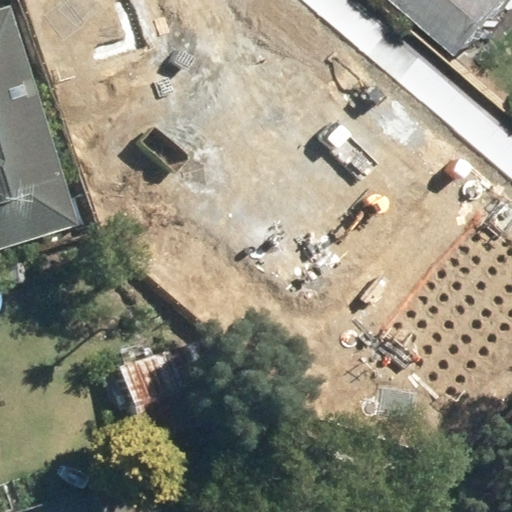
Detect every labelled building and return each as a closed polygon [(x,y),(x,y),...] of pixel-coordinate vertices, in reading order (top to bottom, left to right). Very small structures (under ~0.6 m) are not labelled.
[(285,25),(255,0),(151,0),(60,108),(150,184),(285,25)] [(398,0),(463,53),(506,0),(398,0)] [(0,243),(60,224),(0,34),(0,243)] [(288,135),(252,104),(204,159),(241,191),(288,135)] [(511,266),(511,233),(432,167),(295,331),(390,411),(511,266)] [(337,272),(305,238),(277,265),(309,299),(337,272)] [(213,419),(183,337),(99,367),(129,449),(213,419)]
